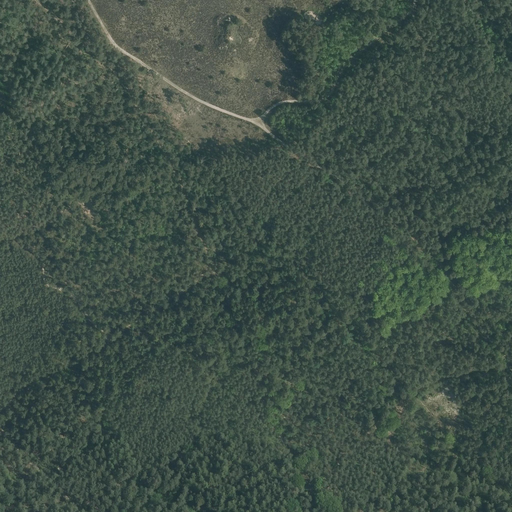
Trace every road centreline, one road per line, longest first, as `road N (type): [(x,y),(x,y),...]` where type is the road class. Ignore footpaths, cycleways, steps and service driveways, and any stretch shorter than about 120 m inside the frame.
road 1 (track): [(509,360),(425,245),(256,123)]
road 2 (track): [(35,0),(125,87),(176,173),(213,268)]
road 3 (track): [(327,511),(297,473),(213,268)]
road 4 (track): [(256,123),(194,98),(112,44),(87,0)]
road 5 (track): [(412,10),(350,59),(325,98),(275,104),(256,123)]
road 6 (track): [(109,339),(73,294),(45,280),(38,254),(17,240),(64,211)]
road 7 (track): [(412,392),(293,511)]
